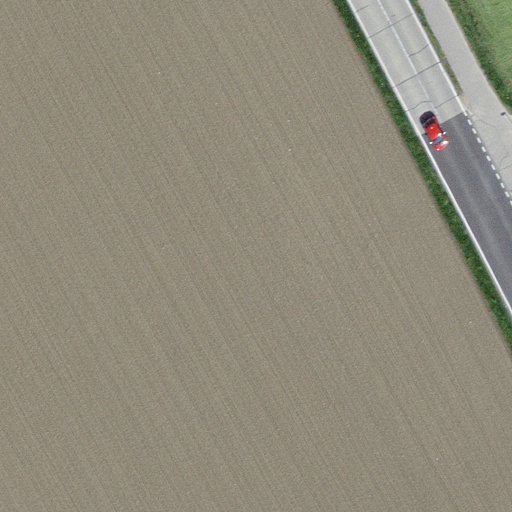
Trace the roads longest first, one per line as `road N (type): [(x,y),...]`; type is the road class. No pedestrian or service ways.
road 1 (tertiary): [(511,263),(375,0)]
road 2 (track): [(432,0),(511,137)]
